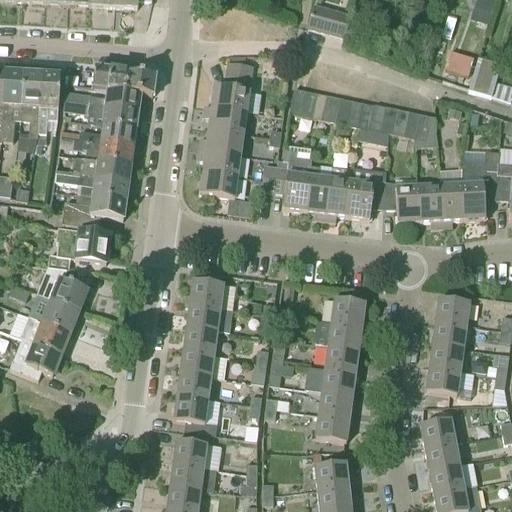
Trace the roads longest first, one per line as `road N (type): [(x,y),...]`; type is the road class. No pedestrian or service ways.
road 1 (residential): [(407,270),(156,231)]
road 2 (residential): [(405,511),(394,412),(407,270)]
road 3 (residential): [(117,445),(135,389),(156,231)]
road 4 (residential): [(176,57),(0,43)]
road 5 (residential): [(156,231),(176,57)]
road 6 (residential): [(0,474),(69,467),(117,445)]
